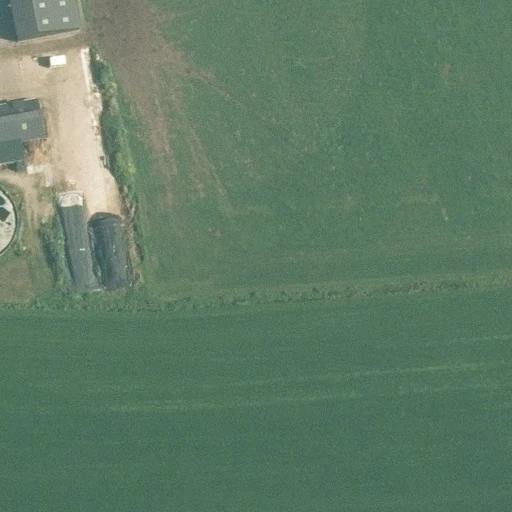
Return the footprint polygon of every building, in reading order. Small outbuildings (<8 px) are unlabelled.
[(8,0),(16,43),(78,32),(72,0),(8,0)] [(79,70),(76,53),(39,60),(42,73),(39,74),(41,88),(59,84),(57,74),(79,70)] [(37,103),(0,109),(0,146),(43,139),(37,103)] [(104,150),(64,158),(71,191),(111,184),(104,150)] [(0,242),(17,236),(0,188),(0,242)]
